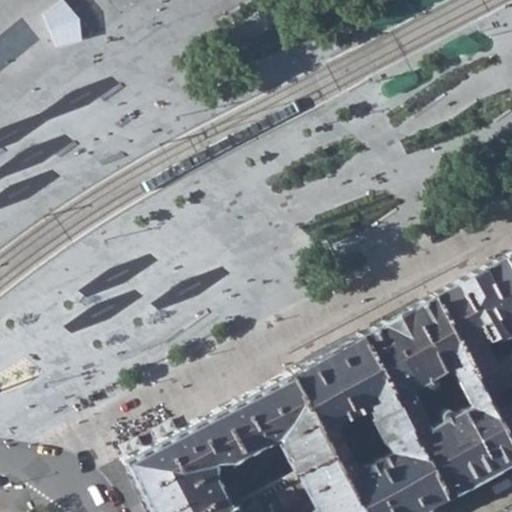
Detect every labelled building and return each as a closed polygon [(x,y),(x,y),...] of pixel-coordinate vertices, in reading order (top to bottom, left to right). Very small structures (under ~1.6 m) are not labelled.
[(65,3),(41,16),(54,47),(81,42),(81,21),(65,3)] [(371,34),(398,20),(399,17),(400,14),(399,12),(398,9),(395,8),(391,8),(364,21),(362,24),(361,27),(362,30),(364,32),(367,34),(371,34)] [(479,47),(478,44),(475,42),(473,41),(471,39),(469,37),(466,36),(462,36),(444,46),(443,50),(444,54),(447,57),(451,58),(462,52),(465,52),(469,53),(472,54),(477,52),(479,47)] [(389,98),(416,85),(418,82),(419,79),(418,76),(416,74),(414,73),(410,72),(383,86),(381,89),(380,92),(381,95),(383,97),(386,98),(389,98)] [(511,250),(503,255),(511,271),(511,250)] [(511,271),(503,255),(430,294),(474,375),(511,356),(504,345),(488,353),(484,346),(484,340),(493,334),(497,340),(507,334),(504,329),(510,326),(511,326),(511,271)] [(457,384),(474,375),(430,294),(356,333),(400,415),(416,406),(406,388),(419,381),(420,382),(422,383),(424,383),(427,383),(429,382),(430,380),(431,378),(432,376),(431,374),(448,365),(457,384)] [(356,333),(309,358),(286,370),(329,451),(361,511),(411,511),(442,495),(400,415),(356,333)] [(511,358),(511,356),(474,375),(511,445),(511,358)] [(292,471),(329,451),(286,370),(174,429),(120,458),(148,511),(211,511),(229,503),(211,472),(212,460),(228,457),(270,437),(275,440),(292,471)] [(400,415),(442,495),(511,457),(511,445),(474,375),(457,384),(468,401),(451,410),(450,408),(449,407),(447,406),(446,405),(443,405),(441,406),(439,407),(437,409),(437,412),(437,415),(438,417),(426,423),(416,406),(400,415)] [(229,503),(211,511),(361,511),(329,451),(292,471),(229,503)]
